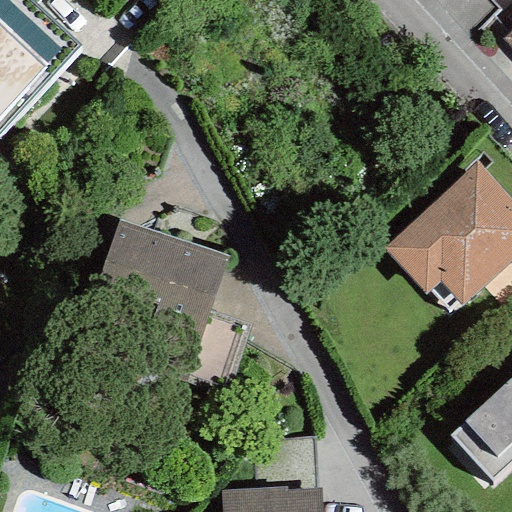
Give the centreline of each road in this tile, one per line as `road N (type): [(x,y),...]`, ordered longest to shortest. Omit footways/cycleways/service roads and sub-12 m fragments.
road 1 (residential): [(54,0),(195,153),(395,511)]
road 2 (residential): [(511,137),(391,0)]
